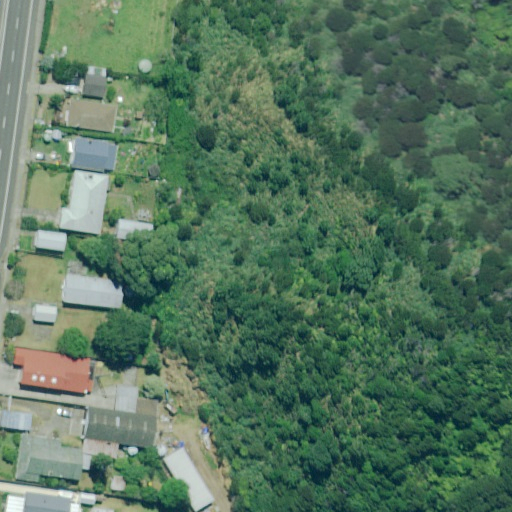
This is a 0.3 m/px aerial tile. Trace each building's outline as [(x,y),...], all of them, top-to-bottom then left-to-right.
[(152,69),(153,66),(152,64),(151,61),(149,59),(147,58),(144,57),(141,58),(139,59),(137,61),(135,63),(135,66),(135,68),(136,71),(138,73),(141,74),(143,75),(146,75),(149,74),(151,72),(152,69)] [(106,72),(84,69),(80,94),(103,97),(106,72)] [(115,106),(70,101),(67,126),(113,132),(115,106)] [(117,144),(69,139),(68,152),(71,152),(70,167),(114,171),(117,144)] [(106,176),(72,172),(67,210),(59,209),(57,228),(98,234),(106,176)] [(151,225),(116,220),(114,237),(149,241),(151,225)] [(64,234),(36,231),(35,248),(63,251),(64,234)] [(121,281),(64,275),(62,302),(119,308),(121,281)] [(55,307),(35,305),(33,320),(54,322),(55,307)] [(86,346),(6,334),(0,376),(80,387),(86,346)] [(81,453),(84,454),(82,468),(92,469),(94,455),(114,458),(116,444),(151,448),(157,402),(135,399),(136,388),(124,387),(123,392),(118,391),(115,412),(87,409),(81,453)] [(31,414),(1,410),(0,421),(0,427),(30,430),(31,414)] [(59,440),(21,435),(15,479),(36,482),(37,475),(77,480),(81,450),(59,447),(59,440)] [(212,500),(180,448),(162,459),(194,511),(206,511),(208,511),(205,505),(212,500)] [(125,480),(111,480),(111,490),(125,490),(125,480)] [(67,511),(70,500),(26,493),(23,511),(67,511)]
